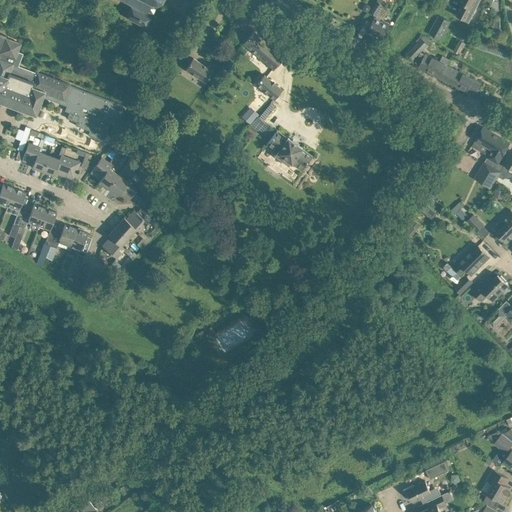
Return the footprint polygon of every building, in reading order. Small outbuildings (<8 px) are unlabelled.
[(123,0),(132,5),(126,16),(145,27),(151,17),(150,17),(152,13),(153,12),(153,11),(155,7),(156,7),(156,6),(157,5),(157,4),(161,2),(162,3),(163,2),(162,1),(162,0),(123,0)] [(185,0),(184,0),(180,9),(179,11),(188,17),(194,5),(185,0)] [(375,16),(382,5),(385,2),(381,0),(376,0),(376,1),(369,12),(375,16)] [(470,21),(480,0),(459,0),(459,1),(463,3),(457,15),(470,21)] [(485,0),(492,3),(492,11),(499,11),(498,0),(485,0)] [(243,8),(235,4),(232,10),(239,14),(243,8)] [(440,39),(450,21),(439,15),(430,33),(440,39)] [(380,40),(385,31),(389,24),(382,20),(381,21),(374,17),(366,31),(380,40)] [(253,31),(247,38),(243,43),(258,56),(268,44),(253,31)] [(0,101),(0,102),(0,101),(3,103),(19,109),(22,110),(34,114),(36,115),(36,113),(41,101),(42,97),(43,97),(66,106),(65,110),(69,112),(68,117),(67,117),(73,119),(77,121),(75,125),(76,125),(80,127),(89,131),(89,132),(89,133),(88,135),(102,141),(103,141),(105,134),(108,126),(109,121),(110,121),(111,117),(120,120),(121,120),(126,106),(121,104),(89,92),(89,91),(86,90),(86,91),(69,85),(70,84),(68,83),(51,77),(49,76),(39,72),(37,72),(18,65),(23,53),(18,51),(21,43),(6,38),(6,36),(0,33),(0,101)] [(418,54),(427,45),(432,40),(424,35),(412,48),(418,54)] [(460,39),(453,50),(460,54),(459,55),(464,57),(466,58),(467,59),(467,58),(469,59),(471,53),(469,52),(469,51),(465,49),(463,53),(460,51),(465,43),(460,39)] [(487,44),(476,40),(474,46),(486,51),(487,44)] [(284,57),(268,44),(258,56),(273,69),(284,57)] [(420,65),(419,67),(440,78),(446,65),(447,65),(425,54),(421,52),(415,63),(420,65)] [(205,82),(207,79),(213,71),(193,58),(185,69),(205,82)] [(473,79),(446,65),(440,78),(467,92),(467,91),(475,95),(480,84),(473,80),(473,79)] [(273,99),(274,97),(281,90),(264,74),(256,83),(273,99)] [(248,109),(242,117),(250,124),(257,116),(248,109)] [(258,116),(251,125),(260,132),(264,135),(271,127),(263,120),(258,116)] [(476,140),(472,145),(479,149),(483,144),(488,147),(485,153),(488,155),(484,162),(500,171),(505,164),(504,164),(511,152),(506,149),(509,144),(510,143),(482,127),(475,139),(476,140)] [(301,170),(306,163),(312,155),(301,148),(302,147),(287,137),(277,130),(266,145),(276,152),(274,155),(289,166),(291,163),(301,170)] [(21,160),(33,164),(38,151),(39,151),(40,147),(38,146),(28,142),(25,151),(25,152),(24,152),(21,160)] [(76,153),(84,156),(82,163),(88,166),(92,154),(77,149),(76,153)] [(33,164),(32,167),(43,171),(49,155),(39,151),(38,151),(33,164)] [(500,171),(497,176),(503,180),(504,178),(511,179),(511,176),(511,151),(511,152),(504,164),(505,164),(500,171)] [(109,162),(112,164),(113,166),(120,155),(116,152),(109,162)] [(49,155),(43,171),(54,175),(55,173),(54,173),(59,159),(49,155)] [(59,159),(54,173),(55,173),(60,175),(73,180),(77,170),(77,169),(80,163),(80,162),(67,157),(63,155),(63,156),(61,155),(59,159)] [(96,164),(90,172),(100,179),(108,167),(109,168),(112,164),(109,162),(101,157),(96,164)] [(100,179),(98,181),(108,188),(118,174),(109,168),(108,167),(100,179)] [(133,169),(128,176),(129,177),(131,178),(136,172),(133,169)] [(118,174),(108,188),(118,195),(119,193),(128,181),(127,181),(118,174)] [(128,181),(119,193),(129,200),(135,192),(140,184),(131,178),(129,177),(127,181),(128,181)] [(0,202),(8,205),(14,188),(2,183),(2,184),(0,190),(0,202)] [(8,205),(6,210),(17,214),(19,210),(26,192),(14,188),(8,205)] [(133,197),(140,202),(143,198),(136,194),(133,197)] [(426,203),(421,209),(431,219),(437,212),(426,203)] [(30,214),(27,221),(31,223),(29,227),(37,230),(38,226),(45,208),(33,204),(30,214)] [(45,208),(38,226),(50,230),(57,212),(45,208)] [(461,208),(456,213),(463,220),(468,215),(461,208)] [(134,210),(126,219),(137,229),(136,229),(139,232),(141,230),(141,231),(148,223),(136,212),(134,210)] [(511,210),(492,228),(498,234),(496,236),(502,242),(504,240),(507,242),(511,236),(511,210)] [(476,231),(483,225),(483,224),(473,214),(466,221),(476,231)] [(124,217),(116,226),(129,237),(136,229),(137,229),(126,219),(124,217)] [(152,218),(149,221),(156,227),(158,223),(152,218)] [(409,222),(402,230),(408,235),(415,227),(409,222)] [(11,229),(9,235),(15,237),(19,225),(14,223),(13,223),(11,229)] [(58,241),(69,246),(76,228),(64,224),(58,241)] [(18,231),(12,247),(18,249),(22,238),(23,233),(24,234),(26,227),(20,225),(18,231)] [(116,226),(108,235),(110,236),(121,246),(121,245),(129,237),(116,226)] [(76,228),(69,246),(67,252),(74,255),(76,248),(86,252),(90,240),(91,238),(86,236),(88,233),(83,231),(84,229),(78,227),(77,229),(76,228)] [(142,238),(137,244),(141,248),(142,249),(150,239),(147,236),(141,231),(141,230),(139,232),(138,234),(142,238)] [(54,235),(49,233),(45,244),(44,243),(42,249),(40,255),(46,257),(50,245),(54,235)] [(110,236),(102,245),(116,258),(123,251),(123,250),(125,248),(121,245),(121,246),(110,236)] [(56,248),(50,245),(46,257),(52,260),(54,254),(56,248)] [(490,257),(483,250),(478,245),(460,263),(458,261),(453,266),(461,275),(466,270),(471,275),(490,257)] [(125,248),(123,250),(129,256),(132,259),(136,254),(133,251),(132,253),(126,247),(125,248)] [(118,269),(121,265),(114,260),(112,263),(118,269)] [(461,277),(447,262),(443,267),(457,281),(461,277)] [(79,272),(81,266),(75,263),(73,269),(71,275),(77,277),(79,272)] [(508,285),(505,282),(506,281),(501,275),(500,276),(498,275),(494,278),(490,274),(472,291),(482,301),(488,295),(493,300),(508,285)] [(472,282),(466,276),(454,288),(460,294),(472,282)] [(499,309),(488,321),(493,326),(505,315),(499,309)] [(250,324),(256,335),(262,331),(256,321),(250,324)] [(502,433),(511,440),(511,429),(510,428),(502,433)] [(511,443),(511,440),(502,433),(499,430),(489,435),(496,440),(494,443),(506,452),(509,454),(503,461),(511,468),(511,449),(509,447),(511,443)] [(448,470),(444,461),(426,470),(430,479),(448,470)] [(509,478),(500,473),(494,470),(488,480),(493,483),(488,493),(502,502),(507,494),(508,494),(510,490),(510,489),(511,488),(505,485),(509,478)] [(458,474),(452,474),(451,481),(456,484),(461,480),(458,474)] [(413,502),(422,497),(431,493),(425,481),(407,489),(408,491),(406,492),(408,496),(410,496),(413,502)] [(440,511),(438,508),(446,504),(441,495),(427,501),(429,507),(418,511),(440,511)]
